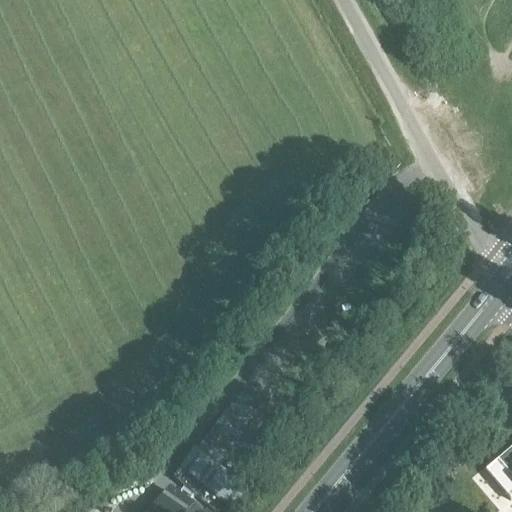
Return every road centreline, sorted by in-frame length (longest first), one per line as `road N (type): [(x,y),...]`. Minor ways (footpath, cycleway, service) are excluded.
road 1 (unclassified): [(501,288),(339,0)]
road 2 (tertiary): [(314,511),(501,288)]
